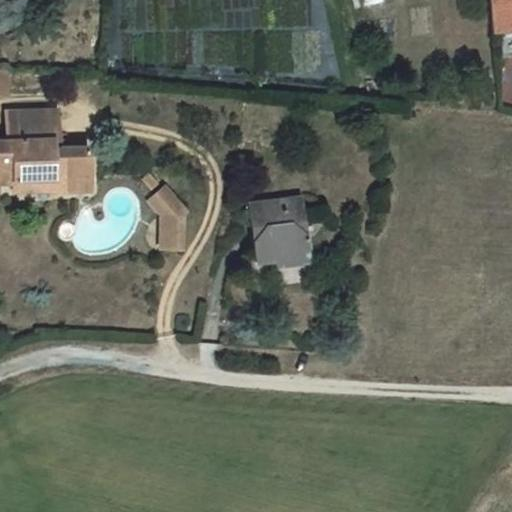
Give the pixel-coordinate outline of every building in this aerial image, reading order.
[(511,0),(490,0),(492,34),(511,32),(511,0)] [(8,76),(0,74),(0,99),(9,100),(8,76)] [(7,148),(0,148),(0,182),(8,182),(55,180),(55,194),(92,193),(88,153),(53,155),(52,146),(59,145),(58,114),(6,116),(7,148)] [(7,197),(55,194),(55,180),(8,182),(7,197)] [(304,198),(245,205),(252,261),(277,259),(278,268),(297,265),(297,255),(310,257),(308,234),(295,225),(306,216),(304,198)] [(168,202),(149,209),(152,216),(154,223),(154,240),(174,240),(174,231),(173,221),(172,213),(168,202)]
